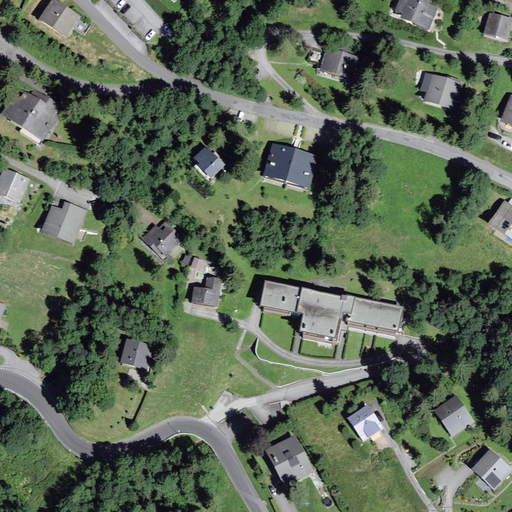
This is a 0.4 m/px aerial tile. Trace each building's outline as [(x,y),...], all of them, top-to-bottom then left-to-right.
[(430,1),(425,0),(402,0),(397,14),(404,16),(402,21),(428,31),(436,10),(428,7),(430,1)] [(78,18),(53,2),(40,23),(66,39),(78,18)] [(511,22),(491,16),(486,36),(507,41),(511,22)] [(359,59),(327,51),(321,72),(353,80),(359,59)] [(459,86),(433,78),(425,103),(451,111),(459,86)] [(41,141),(61,109),(35,93),(31,99),(19,92),(4,118),(41,141)] [(511,99),(502,124),(511,128),(511,99)] [(316,159),(274,148),(265,178),(308,190),(316,159)] [(224,167),(206,149),(196,160),(202,166),(199,169),(211,180),(224,167)] [(27,183),(5,173),(0,184),(0,197),(18,205),(27,183)] [(73,245),(85,212),(65,205),(62,212),(53,209),(43,234),(73,245)] [(511,209),(505,205),(490,228),(511,242),(511,209)] [(165,258),(183,241),(166,225),(160,231),(156,228),(143,241),(153,251),(158,256),(160,253),(165,258)] [(203,263),(195,260),(192,269),(199,272),(203,263)] [(193,305),(216,308),(220,282),(208,280),(206,293),(195,291),(193,305)] [(394,336),(399,312),(267,288),(262,313),(305,321),(302,339),(333,345),(334,341),(337,325),(394,336)] [(121,365),(146,372),(151,352),(127,345),(121,365)] [(473,423),(455,399),(436,413),(453,437),(473,423)] [(382,429),(368,409),(349,422),(363,442),(382,429)] [(312,474),(294,439),(267,453),(285,488),(312,474)] [(511,473),(491,454),(474,472),(494,490),(511,473)]
